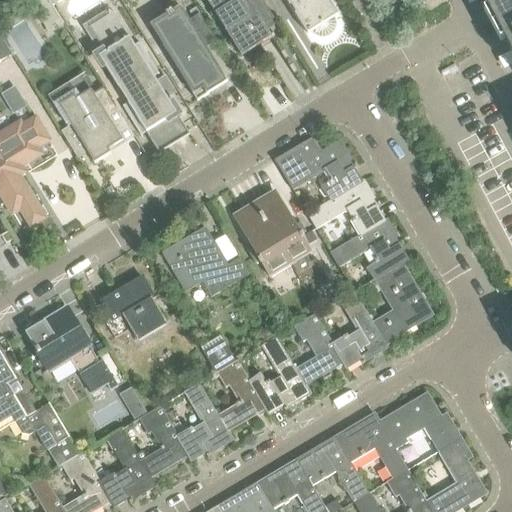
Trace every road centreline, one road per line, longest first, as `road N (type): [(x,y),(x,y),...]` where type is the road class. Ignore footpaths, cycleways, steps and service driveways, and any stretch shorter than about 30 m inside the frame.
road 1 (residential): [(455,359),(490,336),(349,91),(0,309)]
road 2 (residential): [(168,511),(425,362),(455,359)]
